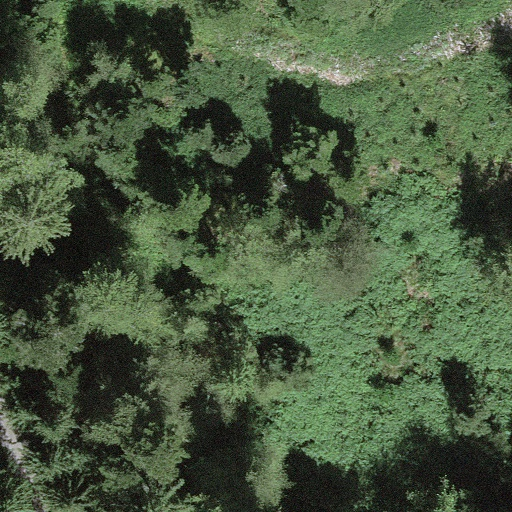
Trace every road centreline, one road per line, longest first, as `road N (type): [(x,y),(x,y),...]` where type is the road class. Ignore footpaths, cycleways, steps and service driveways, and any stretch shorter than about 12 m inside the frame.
road 1 (track): [(511,86),(296,60),(219,37),(162,0)]
road 2 (track): [(0,396),(43,511)]
